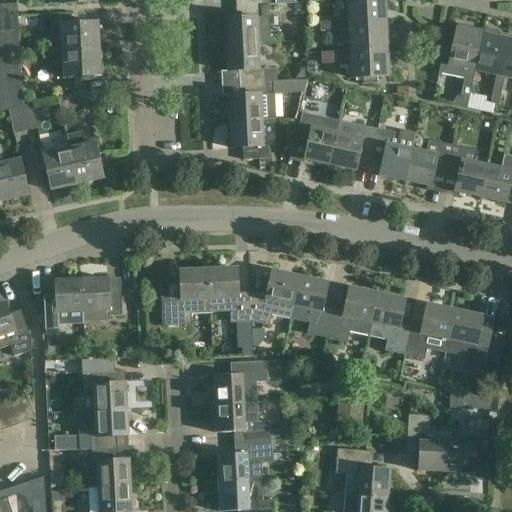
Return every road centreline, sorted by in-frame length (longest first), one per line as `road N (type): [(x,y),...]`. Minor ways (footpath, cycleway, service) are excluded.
road 1 (residential): [(511,268),(414,239),(245,217),(124,221),(0,264)]
road 2 (residential): [(145,167),(134,0)]
road 3 (residential): [(175,511),(172,370)]
